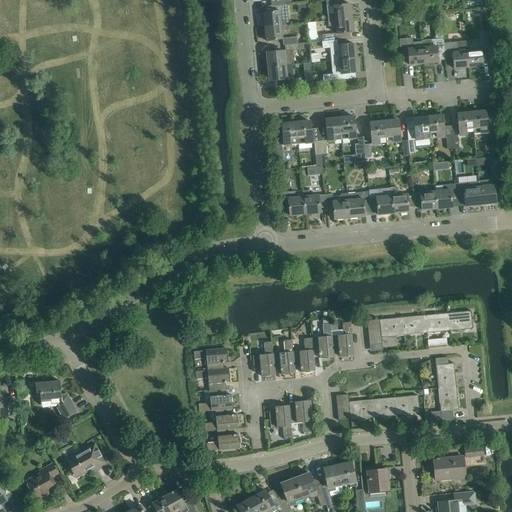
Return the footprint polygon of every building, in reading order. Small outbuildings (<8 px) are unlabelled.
[(340,0),(330,0),(325,1),(326,7),(327,15),(327,20),(352,18),(351,4),(342,5),(340,0)] [(287,10),(287,4),(271,6),(272,12),(263,13),(264,27),(289,24),(287,10)] [(353,32),(352,18),(327,20),(328,27),(335,26),(336,34),(353,32)] [(289,30),(289,24),(264,27),(265,41),(283,39),(282,31),(289,30)] [(284,45),(298,44),(297,37),(284,38),(284,45)] [(424,64),(422,42),(413,43),(412,38),(399,39),(400,53),(408,52),(409,65),(424,64)] [(424,64),(438,62),(437,57),(445,56),(444,43),(444,39),(422,41),(422,42),(424,64)] [(335,40),(323,41),(323,48),(332,47),(332,53),(339,52),(339,60),(356,58),(355,44),(336,46),(335,40)] [(457,42),(444,43),(445,56),(453,55),(454,69),(468,67),(467,52),(458,53),(457,42)] [(466,45),(467,49),(467,52),(468,67),(483,66),(482,61),(490,60),(488,43),(466,45)] [(298,44),(284,45),(285,51),(267,53),(268,67),(290,65),(292,64),(290,51),(298,50),(298,44)] [(397,85),(394,60),(392,61),(391,54),(382,55),(387,87),(397,85)] [(356,58),(339,60),(341,74),(357,72),(356,58)] [(278,86),(285,85),(284,80),(291,79),(290,65),(268,67),(269,81),(278,80),(278,86)] [(471,113),(473,127),(473,134),(488,132),(486,111),(471,113)] [(473,127),(471,113),(457,114),(460,135),(466,134),(466,128),(473,127)] [(442,116),(428,117),(429,132),(437,131),(438,137),(444,137),(442,116)] [(354,117),(340,118),(341,134),(349,133),(349,139),(356,138),(354,117)] [(429,132),(428,117),(414,119),(415,132),(407,132),(408,140),(409,153),(415,153),(414,140),(423,140),(430,139),(429,132)] [(341,134),(340,118),(325,120),(328,141),(335,140),(334,135),(341,134)] [(398,120),(384,122),(386,137),(394,136),(394,142),(400,141),(398,120)] [(296,123),(298,139),(298,144),(312,143),(310,121),(296,123)] [(386,137),(384,122),(370,123),(372,144),(379,143),(378,137),(386,137)] [(298,139),(296,123),(282,124),(284,146),(291,145),(290,139),(298,139)] [(491,158),(476,159),(477,166),(492,165),(491,158)] [(468,160),(467,160),(467,167),(477,166),(476,159),(468,160)] [(499,185),(479,187),(481,205),(496,203),(495,199),(500,198),(499,185)] [(408,212),(408,208),(415,207),(413,194),(399,196),(398,187),(391,188),(392,196),(393,214),(408,212)] [(479,187),(457,190),(458,203),(465,202),(466,206),(481,205),(479,187)] [(457,190),(435,192),(437,209),(452,208),(452,203),(458,203),(457,190)] [(305,215),(303,197),(295,198),(295,191),(280,193),(282,212),(289,212),(290,216),(305,215)] [(435,192),(413,194),(415,207),(421,206),(422,211),(437,209),(435,192)] [(332,194),(325,195),(326,208),(333,207),(334,220),(349,218),(348,201),(333,203),(332,194)] [(325,195),(303,197),(305,215),(320,213),(319,209),(326,208),(325,195)] [(393,214),(392,196),(370,199),(371,212),(378,211),(378,215),(393,214)] [(370,199),(348,201),(349,218),(364,216),(364,212),(371,212),(370,199)] [(448,313),(449,331),(457,330),(457,327),(464,327),(464,330),(472,329),(471,311),(461,312),(461,313),(456,314),(456,313),(448,313)] [(449,331),(448,313),(440,314),(440,315),(435,316),(435,315),(425,315),(427,333),(435,333),(434,329),(441,329),(441,332),(449,331)] [(410,317),(402,318),(404,335),(412,335),(412,332),(418,331),(419,334),(427,333),(425,315),(415,316),(415,318),(410,318),(410,317)] [(389,319),(379,320),(380,326),(381,332),(381,338),(389,337),(389,334),(396,333),(396,336),(404,335),(402,318),(394,318),(394,320),(389,320),(389,319)] [(343,335),(331,336),(332,350),(333,350),(339,350),(339,357),(353,355),(350,322),(342,323),(343,335)] [(331,336),(330,324),(322,325),(323,337),(311,338),(312,352),(313,352),(319,352),(319,359),(324,358),(325,359),(328,359),(329,358),(333,357),(333,350),(332,350),(331,336)] [(305,351),(293,352),(292,352),(294,366),(300,365),(301,373),(315,371),(313,352),(312,352),(311,338),(303,339),(305,351)] [(285,353),(273,354),(272,354),(274,368),(280,367),(281,374),(285,374),(286,375),(290,375),(291,374),(295,373),(294,366),(292,352),(293,352),(291,340),(284,341),(285,353)] [(272,354),(273,354),(272,342),(264,343),(265,355),(252,356),(254,370),(260,369),(261,376),(275,375),(274,368),(272,354)] [(221,369),(221,363),(228,362),(226,349),(193,352),(194,360),(206,359),(207,370),(207,371),(221,369)] [(438,388),(456,386),(455,378),(454,379),(454,374),(455,373),(454,363),(448,364),(447,357),(435,359),(437,374),(440,373),(440,380),(437,380),(438,388)] [(207,371),(207,370),(195,372),(196,380),(208,378),(209,391),(223,389),(223,383),(230,382),(228,368),(221,369),(207,371)] [(35,384),(36,394),(40,393),(41,406),(58,404),(65,418),(77,412),(67,394),(61,395),(60,387),(60,381),(56,382),(35,384)] [(457,394),(456,386),(438,388),(439,396),(442,396),(443,403),(439,403),(440,411),(452,410),(458,410),(457,399),(456,400),(456,395),(457,394)] [(15,415),(14,407),(13,397),(2,398),(1,387),(0,387),(0,412),(0,417),(15,415)] [(223,389),(209,391),(210,403),(198,404),(199,412),(215,410),(229,409),(232,409),(231,395),(224,396),(223,389)] [(394,398),(396,416),(404,415),(404,412),(411,411),(411,414),(419,413),(418,395),(407,396),(408,398),(403,398),(402,397),(394,398)] [(396,416),(394,398),(386,398),(387,400),(382,400),(381,399),(372,400),(373,418),(382,417),(381,414),(388,413),(388,416),(396,416)] [(373,418),(372,400),(364,401),(364,402),(359,402),(359,401),(349,402),(350,407),(350,413),(351,420),(359,419),(359,416),(365,415),(365,418),(373,418)] [(295,409),(289,410),(290,424),(302,423),(303,435),(311,434),(308,401),(294,402),(295,409)] [(289,410),(289,405),(275,407),(275,414),(269,414),(269,421),(270,426),(270,429),(283,427),(284,439),(292,439),(290,424),(289,410)] [(215,410),(216,422),(204,424),(205,432),(217,430),(231,429),(238,428),(237,414),(230,415),(229,409),(215,410)] [(452,410),(440,411),(441,421),(453,420),(452,410)] [(217,430),(218,442),(206,443),(207,451),(240,448),(239,434),(231,435),(231,429),(217,430)] [(76,457),(67,462),(71,469),(74,467),(79,477),(91,470),(90,468),(93,466),(95,468),(105,462),(95,444),(74,455),(76,457)] [(482,447),(464,449),(465,457),(483,455),(481,455),(480,448),(482,447)] [(435,458),(436,459),(433,460),(435,480),(465,477),(463,457),(439,459),(439,458),(435,458)] [(58,473),(54,464),(53,463),(38,471),(41,475),(26,483),(36,500),(50,493),(49,490),(56,487),(51,477),(58,473)] [(351,463),(337,466),(342,485),(349,484),(350,488),(356,486),(351,463)] [(342,485),(337,466),(323,469),(327,484),(320,485),(326,505),(327,509),(333,507),(329,492),(336,491),(335,487),(342,485)] [(386,470),(367,472),(369,492),(388,490),(386,470)] [(309,473),(295,478),(302,497),(309,494),(311,499),(317,496),(320,507),(326,505),(320,485),(314,487),(309,473)] [(286,498),(278,500),(284,511),(291,511),(290,506),(296,504),(294,499),(302,497),(295,478),(281,484),(286,498)] [(171,493),(165,496),(173,511),(175,511),(180,510),(181,511),(186,511),(188,511),(189,511),(195,511),(192,505),(186,507),(177,490),(173,492),(173,491),(171,492),(171,493)] [(284,511),(278,500),(272,504),(265,490),(253,497),(261,511),(284,511)] [(355,492),(356,511),(363,511),(362,491),(355,492)] [(454,501),(447,502),(437,503),(438,511),(458,511),(458,505),(476,503),(475,491),(453,493),(454,501)] [(173,511),(165,496),(152,503),(157,511),(154,511),(173,511)] [(261,511),(253,497),(253,498),(249,501),(248,500),(237,506),(239,511),(261,511)]
